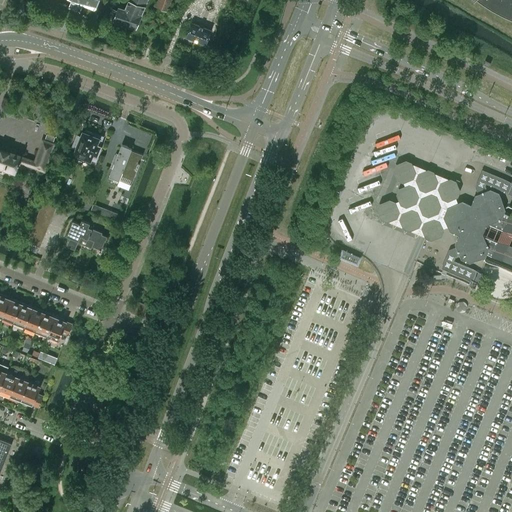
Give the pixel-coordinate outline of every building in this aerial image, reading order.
[(97,0),(79,0),(80,1),(80,2),(79,3),(78,3),(81,6),(79,11),(93,16),(98,5),(96,4),(97,0)] [(109,18),(114,20),(136,28),(147,0),(127,0),(124,8),(119,7),(118,11),(113,9),(109,18)] [(171,0),(157,0),(155,5),(167,10),(171,0)] [(511,0),(480,0),(482,2),(489,6),(495,10),(501,13),(508,16),(511,17),(511,0)] [(194,40),(205,44),(211,30),(203,27),(203,25),(200,24),(200,26),(192,22),(186,37),(188,37),(189,40),(192,41),(194,40)] [(374,103),(319,236),(351,249),(361,254),(363,254),(375,259),(373,264),(376,266),(407,279),(411,270),(413,269),(420,263),(441,272),(446,274),(474,286),(477,280),(454,271),(457,264),(480,273),(485,260),(486,259),(484,255),(486,252),(486,250),(484,249),(485,245),(491,247),(492,243),(484,239),(486,236),(484,236),(482,232),(482,230),(485,224),(486,223),(490,221),(492,222),(493,219),(501,222),(503,218),(498,216),(499,212),(501,212),(503,209),(503,208),(508,205),(511,196),(511,192),(493,184),(496,177),(510,183),(511,183),(511,160),(506,158),(429,126),(421,123),(374,103)] [(83,132),(81,137),(75,153),(76,153),(74,157),(82,160),(83,157),(90,159),(93,153),(97,155),(98,153),(99,152),(98,151),(99,149),(100,149),(100,148),(101,146),(99,145),(101,139),(92,135),(93,132),(85,129),(84,132),(83,132)] [(54,141),(56,135),(47,133),(45,138),(54,141)] [(43,138),(38,151),(50,155),(55,143),(43,138)] [(0,165),(5,167),(5,169),(15,173),(19,162),(45,171),(50,155),(38,151),(35,161),(13,153),(15,149),(0,144),(0,165)] [(122,144),(118,155),(110,176),(119,180),(121,175),(133,179),(137,168),(138,169),(140,162),(139,162),(141,159),(130,154),(132,148),(122,144)] [(44,201),(41,207),(53,212),(56,206),(44,201)] [(41,207),(39,213),(51,218),(53,212),(41,207)] [(39,213),(36,219),(49,224),(51,218),(39,213)] [(36,219),(34,224),(46,229),(49,224),(36,219)] [(73,220),(67,235),(70,237),(66,246),(75,250),(79,240),(82,242),(83,240),(91,244),(91,245),(101,249),(107,236),(102,234),(103,232),(89,226),(90,222),(82,219),(80,223),(73,220)] [(34,224),(32,229),(44,234),(46,229),(34,224)] [(32,229),(30,235),(42,240),(44,234),(32,229)] [(39,246),(42,240),(30,235),(27,241),(39,246)] [(342,249),(339,256),(357,263),(360,257),(342,249)] [(7,296),(0,293),(0,316),(3,317),(10,299),(6,297),(7,296)] [(14,300),(10,299),(3,317),(14,322),(22,302),(14,299),(14,300)] [(135,300),(130,312),(136,315),(141,303),(135,300)] [(30,305),(22,302),(14,322),(25,326),(32,308),(29,306),(30,305)] [(146,305),(141,303),(136,315),(142,317),(146,305)] [(152,307),(146,305),(142,317),(147,319),(152,307)] [(157,309),(152,307),(147,319),(153,321),(157,309)] [(36,309),(32,308),(25,326),(36,331),(44,311),(37,308),(36,309)] [(163,311),(157,309),(153,321),(158,323),(163,311)] [(52,314),(44,311),(36,331),(47,335),(55,317),(51,315),(52,314)] [(58,318),(55,317),(47,335),(59,340),(62,332),(66,321),(64,320),(65,319),(59,317),(58,318)] [(72,323),(66,321),(62,332),(67,335),(72,323)] [(128,333),(123,331),(118,343),(124,345),(128,333)] [(134,335),(128,333),(124,345),(129,347),(134,335)] [(140,338),(134,335),(129,347),(135,349),(140,338)] [(145,340),(140,338),(135,349),(141,351),(145,340)] [(151,342),(145,340),(141,351),(146,354),(151,342)] [(17,376),(6,372),(0,386),(0,391),(2,392),(2,393),(9,396),(17,376)] [(17,376),(9,396),(17,399),(17,398),(20,399),(28,381),(17,376)] [(40,385),(28,381),(20,399),(24,401),(24,402),(32,405),(32,404),(40,385)] [(37,393),(32,404),(38,406),(42,395),(37,393)] [(87,422),(82,433),(82,434),(88,436),(93,424),(87,422)] [(93,424),(88,436),(94,439),(99,426),(93,424)] [(99,426),(94,439),(100,441),(105,428),(99,426)] [(105,428),(100,441),(105,443),(110,430),(105,428)] [(110,430),(105,443),(110,445),(115,432),(110,430)] [(0,472),(12,443),(0,438),(0,472)] [(81,455),(75,453),(70,465),(76,467),(81,455)] [(87,457),(81,455),(76,467),(82,469),(87,457)] [(92,459),(87,457),(82,469),(88,472),(92,459)] [(98,461),(92,459),(88,472),(93,474),(98,461)] [(103,463),(98,461),(93,474),(98,476),(103,463)]
